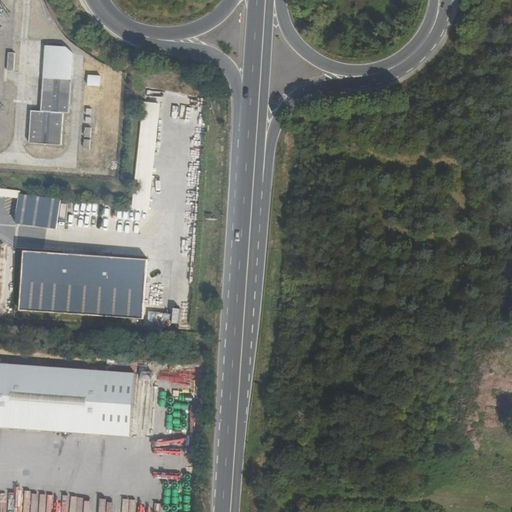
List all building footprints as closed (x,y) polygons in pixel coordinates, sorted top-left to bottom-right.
[(15,54),(7,53),(6,72),(13,72),(15,54)] [(87,86),(100,86),(101,75),(87,74),(87,86)] [(71,81),(43,79),(41,113),(63,114),(68,115),(71,81)] [(142,103),(134,215),(140,215),(141,211),(151,212),(160,104),(142,103)] [(41,113),(31,112),(29,144),(61,146),(63,114),(41,113)] [(27,250),(23,309),(148,317),(151,257),(27,250)] [(0,421),(135,430),(139,367),(0,357),(0,421)]
